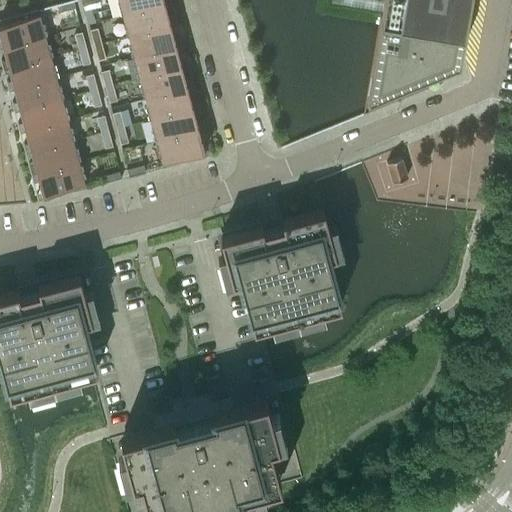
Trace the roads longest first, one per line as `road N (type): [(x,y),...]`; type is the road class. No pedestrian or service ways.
road 1 (residential): [(258,179),(484,87),(499,0)]
road 2 (residential): [(0,245),(138,220),(258,179)]
road 3 (residential): [(258,179),(208,0)]
